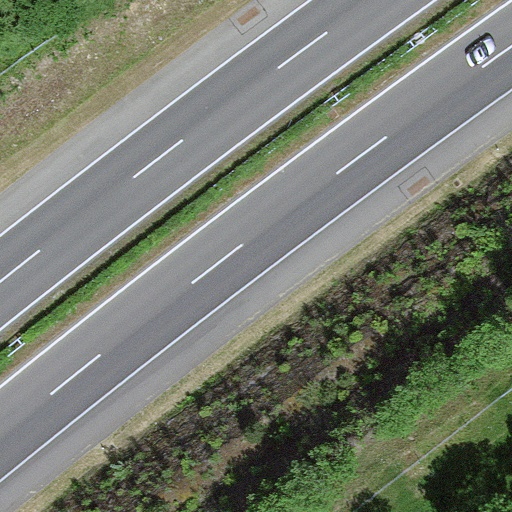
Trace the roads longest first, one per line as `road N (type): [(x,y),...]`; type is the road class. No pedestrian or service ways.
road 1 (motorway): [(0,435),(511,46)]
road 2 (motorway): [(371,0),(0,281)]
road 3 (track): [(511,417),(391,511)]
